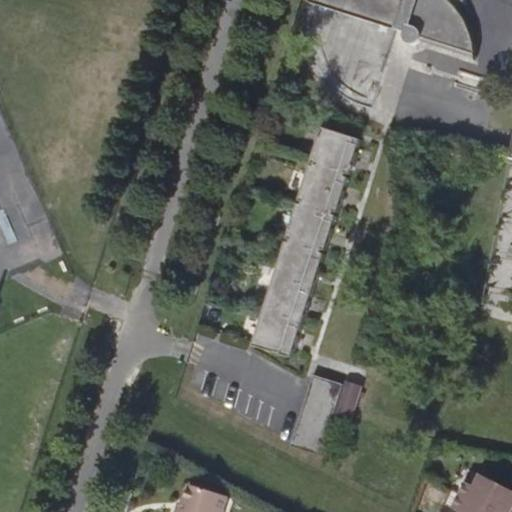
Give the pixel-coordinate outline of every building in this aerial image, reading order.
[(309,0),(308,4),(400,33),(401,38),(402,42),(405,44),(410,45),(414,45),(418,43),(420,39),(472,56),(470,42),(466,29),(459,15),(449,2),(450,0),(309,0)] [(251,348),(290,360),(340,202),(359,141),(321,129),(272,283),(251,348)] [(321,457),(343,386),(313,376),(290,447),(321,457)] [(511,511),(511,507),(503,502),(509,491),(478,475),(472,487),(464,483),(451,508),(457,511),(511,511)] [(221,511),(226,499),(188,487),(180,511),(221,511)] [(511,492),(509,491),(503,502),(511,507),(511,492)]
